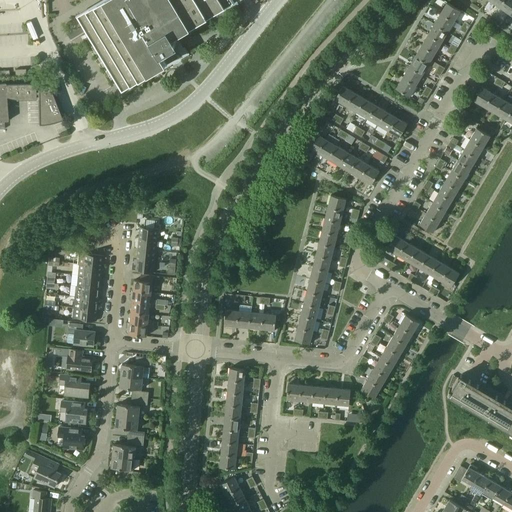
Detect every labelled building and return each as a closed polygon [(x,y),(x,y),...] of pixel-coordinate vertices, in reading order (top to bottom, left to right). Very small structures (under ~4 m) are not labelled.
[(88,32),(122,90),(166,64),(165,62),(175,52),(173,49),(178,46),(173,38),(234,2),(232,0),(103,0),(77,15),(87,32),(88,32)] [(511,0),(504,0),(500,7),(510,14),(511,11),(511,0)] [(440,13),(454,21),(460,10),(447,2),(440,13)] [(434,24),(447,32),(454,21),(440,13),(434,24)] [(428,35),(441,43),(447,32),(434,24),(428,35)] [(421,45),(435,53),(441,43),(428,35),(421,45)] [(415,56),(429,64),(435,53),(421,45),(415,56)] [(409,67),(422,75),(429,64),(415,56),(409,67)] [(403,77),(416,85),(422,75),(409,67),(403,77)] [(396,88),(409,96),(416,85),(403,77),(396,88)] [(0,83),(0,120),(8,120),(6,97),(18,99),(35,99),(35,84),(5,85),(5,83),(0,83)] [(38,98),(39,124),(62,115),(56,99),(54,100),(48,85),(37,89),(38,98)] [(335,99),(346,105),(354,92),(343,86),(335,99)] [(474,100),(485,107),(493,94),(482,87),(474,100)] [(346,105),(356,112),(364,98),(354,92),(346,105)] [(485,107),(496,113),(504,100),(493,94),(485,107)] [(356,112),(367,118),(375,105),(364,98),(356,112)] [(496,113),(506,119),(511,110),(511,104),(504,100),(496,113)] [(367,118),(378,124),(386,111),(375,105),(367,118)] [(378,124),(388,131),(396,117),(386,111),(378,124)] [(388,131),(399,137),(407,124),(396,117),(388,131)] [(470,138),(484,146),(490,135),(477,128),(470,138)] [(307,146),(318,152),(326,139),(315,133),(307,146)] [(464,149),(477,157),(484,146),(470,138),(464,149)] [(318,152),(329,159),(336,145),(326,139),(318,152)] [(329,159),(339,165),(347,152),(336,145),(329,159)] [(458,160),(471,168),(477,157),(464,149),(458,160)] [(339,165),(350,171),(358,158),(347,152),(339,165)] [(350,171),(361,178),(368,164),(358,158),(350,171)] [(451,170),(465,178),(471,168),(458,160),(451,170)] [(361,178),(372,184),(379,171),(368,164),(361,178)] [(445,181),(458,189),(465,178),(451,170),(445,181)] [(439,192),(452,200),(458,189),(445,181),(439,192)] [(433,202),(446,210),(452,200),(439,192),(433,202)] [(328,207),(343,211),(346,199),(331,195),(328,207)] [(426,213),(440,221),(446,210),(433,202),(426,213)] [(325,219),(340,223),(343,211),(328,207),(325,219)] [(420,224),(433,232),(440,221),(426,213),(420,224)] [(322,231),(337,235),(340,223),(325,219),(322,231)] [(139,238),(157,240),(158,229),(140,227),(139,238)] [(319,243),(334,247),(337,235),(322,231),(319,243)] [(387,248),(398,255),(406,241),(395,235),(387,248)] [(138,249),(156,251),(157,240),(139,238),(138,249)] [(398,255),(408,261),(416,248),(406,241),(398,255)] [(316,255),(331,259),(334,247),(319,243),(316,255)] [(408,261),(419,267),(427,254),(416,248),(408,261)] [(137,260),(155,261),(156,251),(138,249),(137,260)] [(79,264),(102,267),(103,256),(85,254),(85,253),(80,252),(78,264),(79,264)] [(419,267),(430,274),(438,260),(427,254),(419,267)] [(313,267),(328,271),(331,259),(316,255),(313,267)] [(49,265),(59,266),(60,258),(50,257),(49,265)] [(136,271),(154,272),(155,261),(137,260),(136,271)] [(430,274),(440,280),(448,266),(438,260),(430,274)] [(78,275),(101,277),(102,267),(79,264),(78,275)] [(440,280),(451,286),(459,273),(448,266),(440,280)] [(310,279),(325,283),(328,271),(313,267),(310,279)] [(135,280),(134,291),(151,293),(152,286),(158,286),(159,276),(141,274),(140,280),(135,280)] [(79,286),(100,288),(101,277),(78,275),(77,286),(79,286)] [(47,287),(57,288),(58,280),(47,279),(47,287)] [(307,291),(322,295),(325,283),(310,279),(307,291)] [(75,296),(99,299),(100,288),(79,286),(79,289),(75,293),(75,296)] [(134,291),(132,302),(150,303),(157,304),(157,300),(150,299),(151,293),(134,291)] [(304,303),(319,307),(322,295),(307,291),(304,303)] [(59,305),(98,310),(99,299),(75,296),(75,300),(59,298),(59,305)] [(44,308),(55,309),(56,301),(45,300),(44,308)] [(132,302),(131,312),(149,314),(150,307),(156,308),(157,304),(150,303),(132,302)] [(301,315),(316,319),(319,307),(304,303),(301,315)] [(73,318),(97,321),(98,310),(74,307),(73,318)] [(225,325),(237,326),(239,311),(226,309),(225,325)] [(237,326),(250,327),(251,312),(239,311),(237,326)] [(131,312),(130,323),(148,325),(154,325),(155,321),(148,321),(149,314),(131,312)] [(250,327),(262,329),(264,313),(251,312),(250,327)] [(262,329),(275,330),(276,315),(264,313),(262,329)] [(399,325),(413,333),(419,322),(406,314),(399,325)] [(298,327),(313,331),(316,319),(301,315),(298,327)] [(74,343),(94,346),(95,332),(82,330),(83,324),(70,323),(69,334),(67,335),(67,341),(68,343),(74,343)] [(129,334),(147,336),(147,329),(154,329),(154,325),(148,325),(130,323),(129,334)] [(393,336),(406,344),(413,333),(399,325),(393,336)] [(295,340),(310,343),(313,331),(298,327),(295,340)] [(387,346),(400,354),(406,344),(393,336),(387,346)] [(380,357),(394,365),(400,354),(387,346),(380,357)] [(67,369),(91,371),(93,357),(77,356),(78,350),(69,349),(55,347),(54,354),(68,355),(68,362),(67,369)] [(53,357),(45,356),(44,369),(51,369),(53,357)] [(121,375),(143,377),(144,364),(152,365),(152,357),(136,356),(135,363),(122,362),(121,375)] [(374,368),(387,376),(394,365),(380,357),(374,368)] [(229,380),(244,382),(246,369),(230,367),(229,380)] [(368,378),(381,386),(387,376),(374,368),(368,378)] [(65,395),(89,397),(90,383),(81,382),(82,376),(67,375),(61,374),(60,384),(66,385),(65,395)] [(511,432),(511,405),(460,374),(458,377),(453,375),(449,386),(452,387),(451,389),(450,389),(448,391),(449,392),(448,394),(511,432)] [(132,397),(148,398),(149,390),(142,390),(143,377),(121,375),(120,388),(133,389),(132,397)] [(361,389),(374,397),(381,386),(368,378),(361,389)] [(228,392),(243,394),(244,382),(229,380),(228,392)] [(287,399),(299,400),(301,384),(288,383),(287,396),(287,399)] [(299,400),(312,401),(313,386),(301,384),(299,400)] [(312,401),(324,402),(326,387),(313,386),(312,401)] [(324,402),(336,404),(338,388),(326,387),(324,402)] [(336,404),(349,405),(351,390),(338,388),(336,404)] [(226,405),(242,406),(243,394),(228,392),(226,405)] [(117,415),(139,417),(140,404),(147,405),(148,398),(132,397),(131,403),(118,402),(117,415)] [(66,421),(86,423),(87,409),(84,409),(85,403),(68,401),(62,400),(61,410),(67,411),(66,421)] [(225,417),(240,419),(242,406),(226,405),(225,417)] [(51,422),(52,414),(39,412),(38,420),(51,422)] [(128,437),(144,438),(145,431),(137,430),(139,417),(117,415),(116,428),(128,429),(128,437)] [(224,429),(239,431),(240,419),(225,417),(224,429)] [(48,432),(49,423),(40,422),(38,431),(48,432)] [(63,447),(83,449),(85,435),(82,435),(82,429),(65,427),(59,426),(58,436),(64,437),(63,447)] [(222,442),(238,443),(239,431),(224,429),(222,442)] [(48,432),(38,431),(37,438),(46,440),(48,432)] [(113,456),(135,458),(136,445),(143,446),(144,438),(128,437),(127,444),(114,443),(113,456)] [(221,454),(237,456),(238,443),(222,442),(221,454)] [(38,454),(27,448),(24,454),(35,460),(38,454)] [(34,477),(55,487),(61,473),(53,469),(56,462),(38,454),(35,460),(32,467),(38,469),(34,477)] [(220,467),(235,468),(237,456),(221,454),(220,467)] [(124,477),(140,479),(140,471),(133,470),(135,458),(113,456),(112,468),(124,469),(124,477)] [(472,485),(480,472),(476,470),(477,468),(470,464),(469,466),(467,469),(460,465),(453,477),(460,481),(462,479),(472,485)] [(483,491),(490,479),(480,472),(472,485),(469,489),(480,496),(483,491)] [(221,483),(226,495),(240,488),(235,476),(221,483)] [(483,491),(493,497),(500,485),(490,479),(483,491)] [(493,497),(503,503),(511,491),(500,485),(493,497)] [(226,495),(232,506),(246,499),(240,488),(226,495)] [(33,490),(32,497),(35,497),(33,511),(50,511),(52,499),(46,498),(47,491),(33,490)] [(503,503),(511,508),(511,491),(503,503)] [(232,506),(234,511),(246,511),(251,510),(246,499),(232,506)] [(449,499),(443,510),(446,511),(464,511),(466,509),(461,507),(449,499)]
